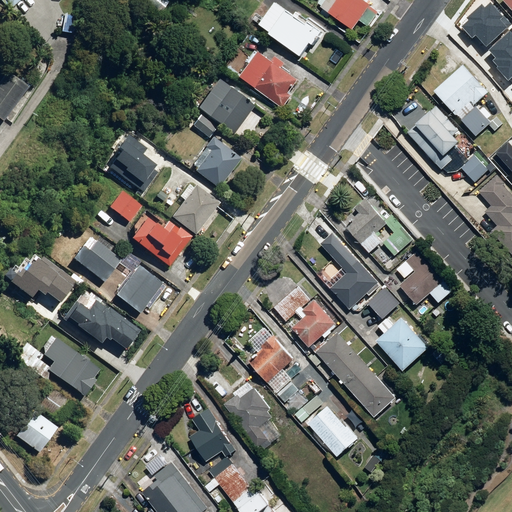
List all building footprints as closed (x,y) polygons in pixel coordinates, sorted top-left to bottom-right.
[(0,0),(0,2),(9,12),(12,9),(22,0),(0,0)] [(167,0),(138,0),(159,16),(170,2),(167,0)] [(370,8),(359,0),(321,0),(318,5),(323,8),(321,11),(352,33),(359,22),(370,8)] [(511,0),(501,0),(511,12),(511,0)] [(475,34),(486,46),(511,24),(491,2),(485,8),(483,5),(468,18),(470,20),(462,27),(471,37),(475,34)] [(275,7),(260,29),(270,36),(268,38),(300,59),(310,45),(313,47),(323,32),(310,24),(308,26),(288,12),(287,14),(275,7)] [(368,28),(378,14),(370,8),(359,22),(368,28)] [(75,11),(64,10),(62,35),(72,36),(75,11)] [(511,33),(510,31),(489,49),(497,58),(494,61),(499,66),(497,67),(508,80),(511,76),(511,33)] [(259,55),(241,81),(283,111),(292,98),(289,96),(298,83),(281,71),(285,65),(275,59),(271,64),(259,55)] [(463,66),(434,92),(475,138),(491,124),(487,120),(491,116),(484,108),(479,112),(474,106),(488,94),(463,66)] [(0,121),(3,124),(27,89),(4,73),(0,78),(0,121)] [(233,137),(253,108),(217,83),(197,111),(233,137)] [(435,106),(406,133),(441,171),(462,152),(456,145),(457,144),(451,137),(458,131),(435,106)] [(199,117),(191,127),(209,140),(216,130),(199,117)] [(123,151),(111,167),(145,192),(159,173),(154,169),(157,164),(143,154),(147,148),(130,136),(120,149),(123,151)] [(218,190),(240,160),(212,139),(205,149),(210,153),(195,173),(218,190)] [(511,148),(508,144),(492,158),(497,164),(501,161),(511,173),(511,148)] [(474,184),(489,170),(474,155),(460,169),(474,184)] [(497,176),(478,193),(491,207),(485,213),(497,227),(491,232),(511,255),(511,196),(502,185),(504,184),(497,176)] [(195,237),(219,205),(195,187),(171,219),(195,237)] [(141,208),(121,193),(109,209),(129,224),(141,208)] [(166,197),(159,193),(156,198),(163,203),(166,197)] [(345,226),(361,245),(375,233),(386,224),(384,222),(365,200),(355,209),(359,214),(345,226)] [(413,240),(392,215),(384,222),(386,224),(394,233),(383,243),(393,256),(413,240)] [(168,269),(191,239),(168,222),(161,232),(145,220),(130,241),(168,269)] [(361,245),(369,255),(383,243),(375,233),(361,245)] [(381,286),(332,234),(320,245),(342,268),(325,284),(349,311),(367,295),(369,297),(381,286)] [(83,245),(73,258),(105,282),(122,259),(96,240),(89,250),(83,245)] [(441,281),(417,253),(396,270),(405,281),(399,286),(416,307),(430,295),(438,304),(454,290),(444,279),(441,281)] [(76,281),(44,257),(42,261),(39,258),(28,272),(22,268),(13,280),(34,296),(39,289),(46,294),(47,292),(60,302),(76,281)] [(140,316),(162,286),(137,268),(115,298),(140,316)] [(317,301),(305,312),(302,308),(309,301),(298,288),(274,309),(286,322),(296,313),(301,320),(291,328),(308,349),(336,325),(317,301)] [(383,318),(399,304),(385,289),(369,303),(383,318)] [(140,330),(96,300),(89,310),(77,302),(66,318),(102,342),(106,335),(127,349),(140,330)] [(384,335),(375,342),(402,373),(428,350),(401,319),(392,327),(386,320),(378,328),(384,335)] [(337,333),(315,353),(374,419),(396,400),(337,333)] [(248,363),(267,384),(293,361),(292,360),(294,358),(274,336),(261,348),(263,350),(248,363)] [(99,371),(54,340),(42,357),(52,364),(46,372),(83,398),(95,382),(92,380),(99,371)] [(290,383),(275,395),(278,399),(280,397),(284,403),(298,392),(290,383)] [(236,397),(224,406),(257,449),(261,447),(264,451),(282,437),(269,421),(272,419),(268,413),(270,411),(254,389),(252,390),(247,384),(234,394),(236,397)] [(34,405),(61,423),(73,405),(47,387),(34,405)] [(316,397),(295,414),(302,422),(323,404),(316,397)] [(327,408),(308,424),(337,458),(358,440),(347,427),(345,428),(327,408)] [(236,451),(208,409),(192,420),(200,431),(189,438),(206,463),(222,452),(226,458),(236,451)] [(38,455),(56,429),(33,413),(15,439),(38,455)] [(373,456),(364,467),(371,473),(380,462),(373,456)] [(209,471),(234,505),(253,490),(228,457),(209,471)] [(203,511),(208,508),(179,472),(162,485),(158,480),(142,494),(156,511),(203,511)] [(273,511),(255,489),(253,490),(234,505),(239,511),(273,511)]
